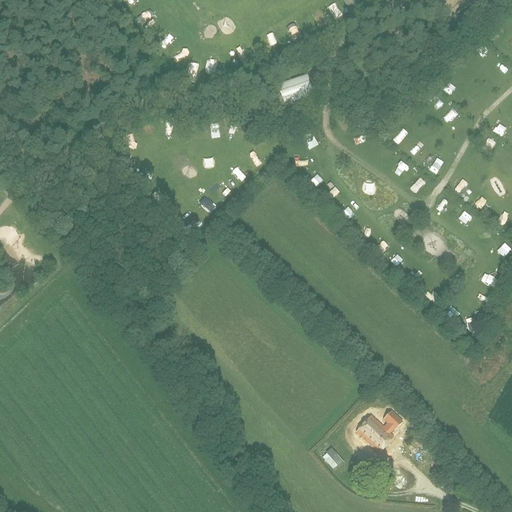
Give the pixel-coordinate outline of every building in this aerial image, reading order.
[(474,6),(460,17),(466,24),(480,14),(474,6)] [(297,42),(303,38),(299,30),(292,34),(297,42)] [(470,72),(477,66),(470,58),(463,65),(470,72)] [(307,76),(278,86),(283,104),(290,102),(290,104),(309,98),(308,96),(313,94),(307,76)] [(503,112),(510,111),(508,101),(495,104),(496,110),(503,109),(503,112)] [(346,120),(342,128),(352,133),(356,125),(346,120)] [(209,136),(217,132),(213,124),(205,128),(209,136)] [(230,133),(238,135),(239,126),(232,124),(230,133)] [(366,145),(371,138),(363,132),(358,139),(366,145)] [(183,137),(184,147),(194,146),(193,136),(183,137)] [(380,146),(377,155),(388,158),(391,149),(380,146)] [(257,160),(251,165),(258,173),(264,167),(257,160)] [(401,174),(410,180),(417,171),(407,164),(401,174)] [(497,166),(490,171),(494,177),(501,171),(497,166)] [(447,183),(455,190),(459,185),(452,179),(447,183)] [(225,192),(229,198),(238,192),(235,186),(225,192)] [(216,202),(207,206),(211,215),(220,212),(216,202)] [(465,227),(473,215),(464,209),(455,220),(465,227)] [(177,211),(170,215),(174,223),(181,219),(177,211)] [(485,226),(479,234),(487,241),(494,233),(485,226)] [(425,235),(420,241),(426,247),(432,241),(425,235)] [(449,314),(458,319),(462,313),(453,307),(449,314)] [(388,424),(383,429),(371,417),(356,433),(379,454),(394,438),(389,433),(393,429),(395,431),(402,423),(391,412),(384,421),(388,424)]
